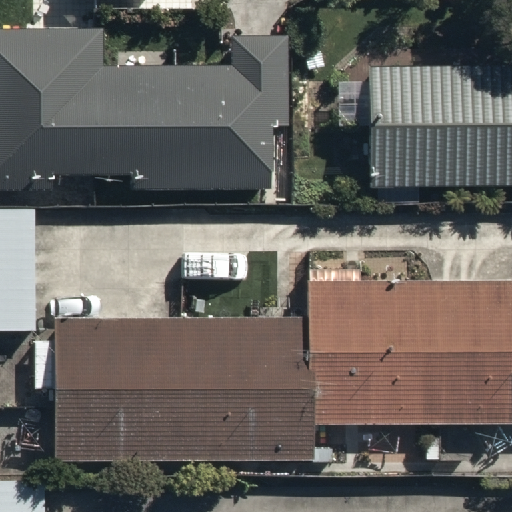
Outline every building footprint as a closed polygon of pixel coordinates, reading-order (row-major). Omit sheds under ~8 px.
[(0,27),(0,184),(269,185),(269,124),(292,124),(292,41),(235,41),(235,66),(99,66),(99,28),(0,27)] [(371,191),(511,189),(511,67),(370,69),(371,191)] [(34,211),(0,210),(0,336),(35,337),(34,211)] [(306,321),(62,319),(61,333),(37,333),(37,383),(60,384),(59,460),(313,462),(314,420),(511,422),(511,283),(307,282),(306,321)] [(0,511),(48,511),(48,485),(0,484),(0,511)]
